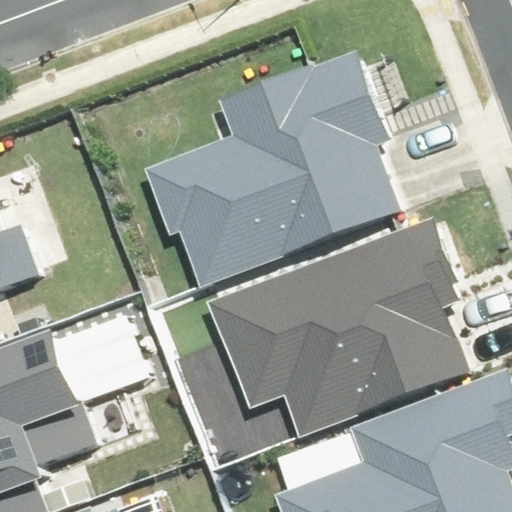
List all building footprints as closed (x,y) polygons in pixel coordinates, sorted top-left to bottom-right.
[(245,127),(156,160),(181,226),(190,225),(210,279),(409,205),(383,137),(400,131),(369,45),(233,96),(245,127)] [(0,306),(11,303),(5,288),(55,269),(34,213),(21,219),(0,162),(0,306)] [(444,211),(210,291),(246,397),(283,384),(297,426),(466,368),(440,290),(468,281),(444,211)] [(0,511),(44,511),(62,506),(51,477),(65,472),(61,461),(112,443),(96,398),(102,395),(79,327),(0,353),(0,511)] [(382,451),(293,484),(303,511),(511,511),(511,386),(506,369),(370,420),(382,451)] [(82,511),(126,511),(122,499),(82,511)]
